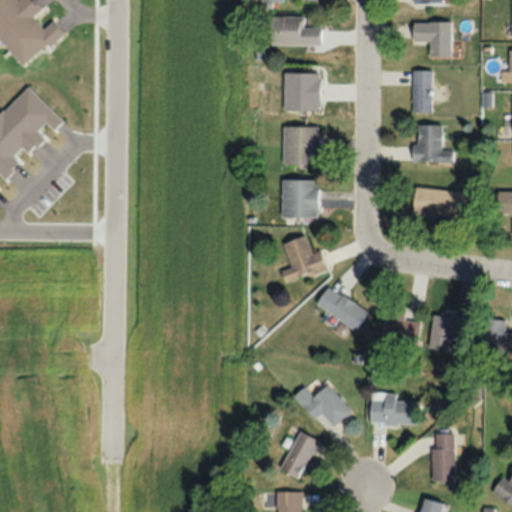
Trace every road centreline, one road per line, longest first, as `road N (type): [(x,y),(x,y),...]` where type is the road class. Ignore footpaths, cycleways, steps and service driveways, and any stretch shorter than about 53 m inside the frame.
road 1 (residential): [(111,458),(115,0)]
road 2 (residential): [(365,197),(368,0)]
road 3 (residential): [(365,197),(369,241),(386,258),(511,276)]
